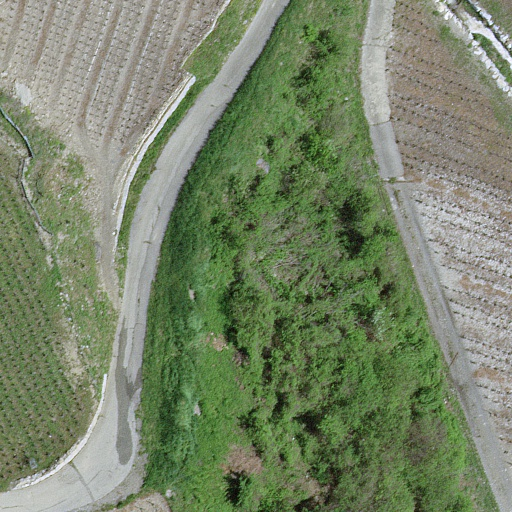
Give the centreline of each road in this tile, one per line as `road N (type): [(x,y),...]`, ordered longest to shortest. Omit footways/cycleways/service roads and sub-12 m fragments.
road 1 (unclassified): [(0,507),(71,480),(110,428),(162,192),(275,0)]
road 2 (track): [(385,0),(374,40),(378,122),(511,501)]
